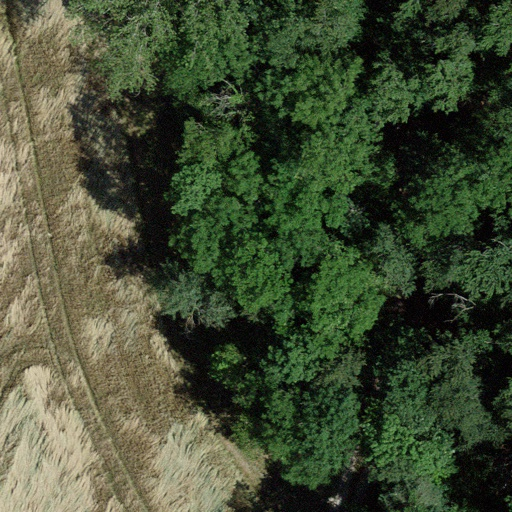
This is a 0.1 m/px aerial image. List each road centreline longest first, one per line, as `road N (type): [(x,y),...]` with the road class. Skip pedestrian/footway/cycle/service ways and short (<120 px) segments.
road 1 (track): [(133,0),(214,421),(317,511)]
road 2 (track): [(392,0),(408,192),(336,511)]
